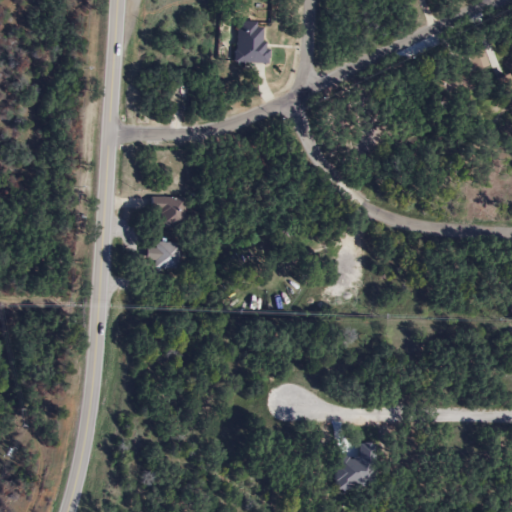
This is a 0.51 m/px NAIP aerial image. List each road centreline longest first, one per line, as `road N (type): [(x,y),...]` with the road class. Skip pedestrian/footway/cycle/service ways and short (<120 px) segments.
road 1 (tertiary): [(115,0),(93,366),(65,511)]
road 2 (residential): [(109,131),(196,132),(238,122),(494,0)]
road 3 (residential): [(511,231),(393,218),(330,175),(300,130),(297,111),(308,0)]
road 4 (residential): [(511,417),(357,415),(279,398)]
